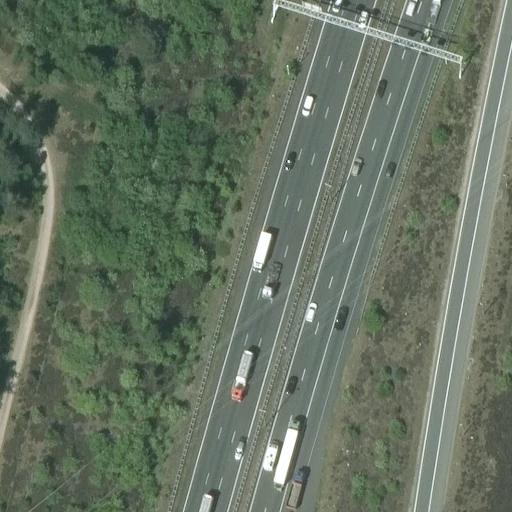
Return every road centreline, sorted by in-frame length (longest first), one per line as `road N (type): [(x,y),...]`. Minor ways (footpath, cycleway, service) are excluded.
road 1 (motorway): [(277,511),(430,0)]
road 2 (motorway): [(354,0),(206,511)]
road 3 (motorway): [(425,511),(511,33)]
road 4 (track): [(0,91),(39,142),(47,188),(39,271),(0,420)]
